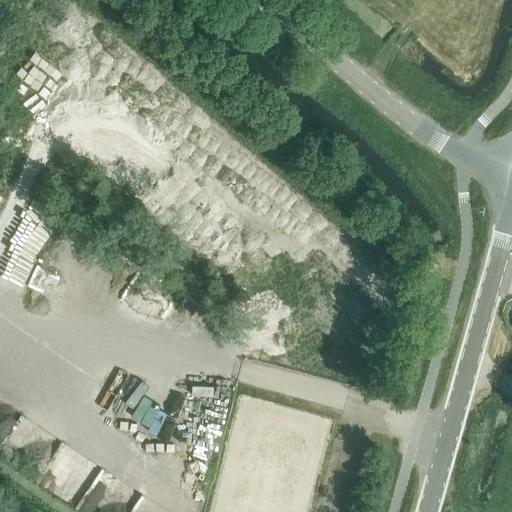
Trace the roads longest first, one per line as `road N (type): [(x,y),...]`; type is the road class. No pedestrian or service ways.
road 1 (secondary): [(428,511),(511,207)]
road 2 (tertiary): [(511,172),(414,125),(264,0)]
